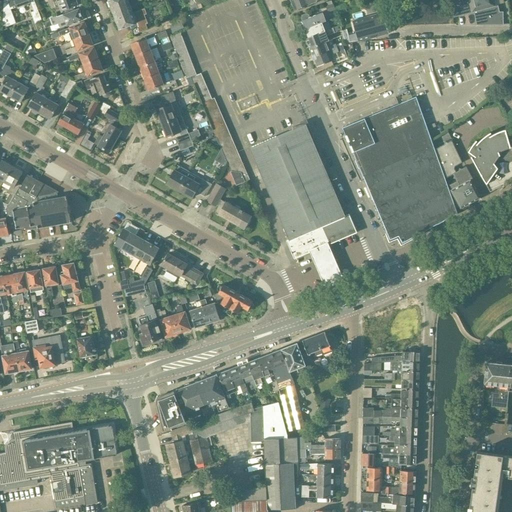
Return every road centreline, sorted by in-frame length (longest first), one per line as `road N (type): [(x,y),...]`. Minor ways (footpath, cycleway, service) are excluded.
road 1 (residential): [(271,0),(383,259)]
road 2 (residential): [(417,276),(427,325),(420,511)]
road 3 (residential): [(121,192),(270,276),(288,321)]
road 4 (residential): [(121,192),(149,138),(95,0)]
road 5 (residential): [(350,511),(353,333),(345,305)]
road 6 (tertiary): [(131,386),(292,330)]
road 7 (tertiary): [(288,321),(128,376)]
road 8 (residential): [(511,192),(383,259)]
road 9 (residential): [(0,123),(121,192)]
road 10 (tertiary): [(159,511),(131,386)]
road 11 (residential): [(511,352),(482,349),(471,438)]
